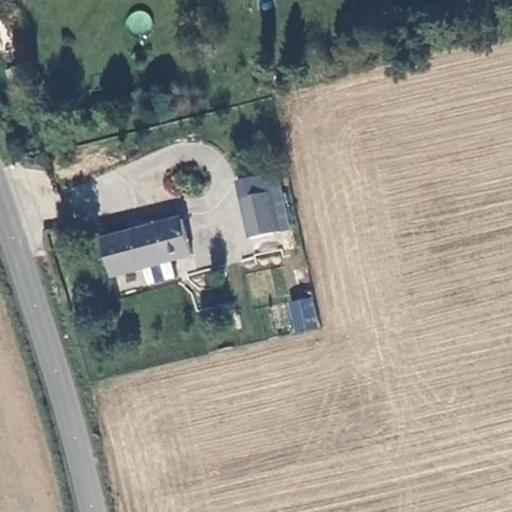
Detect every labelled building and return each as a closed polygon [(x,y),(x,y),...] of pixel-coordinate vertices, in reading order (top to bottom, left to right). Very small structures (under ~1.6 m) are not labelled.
[(148,12),(129,15),(131,32),(150,30),(148,12)] [(272,191),(243,197),(250,237),(280,231),(272,191)] [(104,238),(114,275),(169,261),(168,258),(192,252),(184,219),(184,217),(159,225),(159,223),(104,238)] [(312,295),(287,301),(293,332),(319,327),(312,295)] [(265,393),(248,398),(255,419),(237,425),(245,451),(290,437),(282,411),(272,414),(265,393)]
